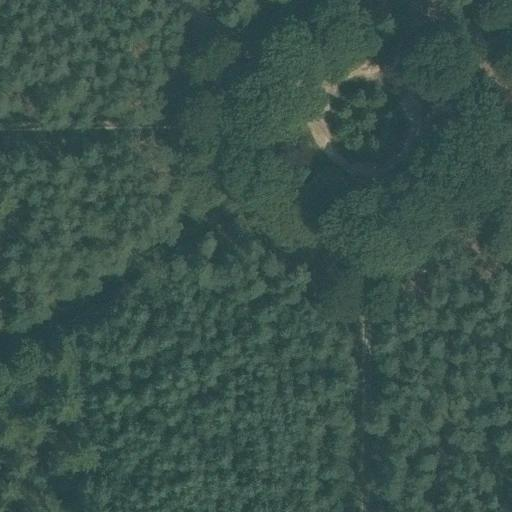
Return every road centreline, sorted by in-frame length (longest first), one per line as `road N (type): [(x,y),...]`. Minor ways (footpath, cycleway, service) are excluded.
road 1 (track): [(370,184),(365,511)]
road 2 (track): [(303,118),(0,129)]
road 3 (track): [(316,86),(168,0)]
road 4 (track): [(303,118),(322,152),(370,184),(419,161)]
